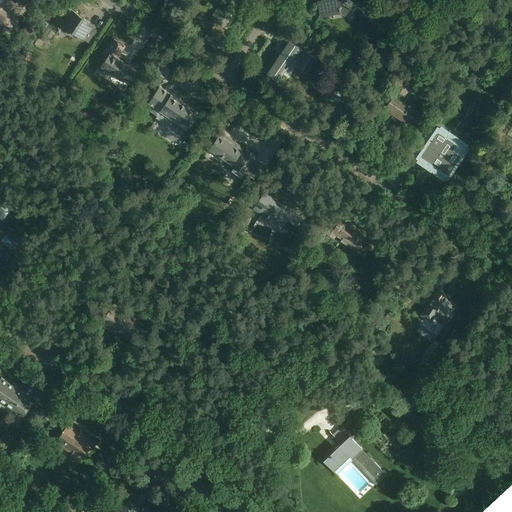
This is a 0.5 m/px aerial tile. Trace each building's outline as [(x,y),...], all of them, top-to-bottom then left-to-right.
[(0,0),(0,25),(9,31),(30,0),(12,0),(11,1),(9,0),(0,0)] [(349,15),(360,0),(322,0),(318,1),(323,21),(349,15)] [(62,26),(84,39),(95,22),(73,9),(62,26)] [(118,50),(126,43),(114,31),(104,41),(111,49),(97,62),(120,87),(137,70),(118,50)] [(320,60),(292,40),(267,74),(282,85),(295,67),(308,76),(320,60)] [(149,103),(190,130),(201,112),(160,86),(149,103)] [(385,111),(412,131),(424,114),(396,94),(385,111)] [(450,182),(474,147),(441,125),(418,159),(450,182)] [(240,175),(254,154),(222,132),(208,153),(240,175)] [(290,235),(302,218),(267,192),(254,209),(290,235)] [(333,234),(360,252),(370,236),(343,218),(333,234)] [(0,267),(2,270),(15,252),(0,241),(0,267)] [(454,320),(464,306),(440,290),(422,317),(432,324),(437,317),(444,321),(448,316),(454,320)] [(101,325),(132,346),(146,325),(115,304),(101,325)] [(0,400),(25,418),(37,401),(0,375),(0,400)] [(79,463),(94,441),(69,423),(53,444),(79,463)] [(375,483),(386,473),(351,434),(323,458),(337,474),(354,458),(375,483)] [(147,511),(148,511),(128,496),(115,511),(147,511)]
